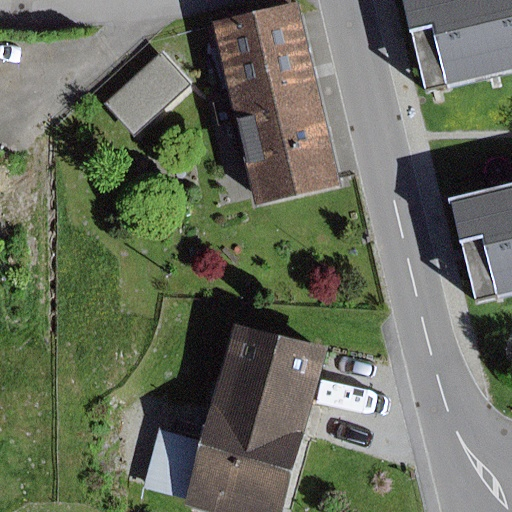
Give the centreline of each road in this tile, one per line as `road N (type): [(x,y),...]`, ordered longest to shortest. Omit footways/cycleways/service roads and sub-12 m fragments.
road 1 (residential): [(350,0),(463,440),(506,511)]
road 2 (residential): [(168,0),(0,12)]
